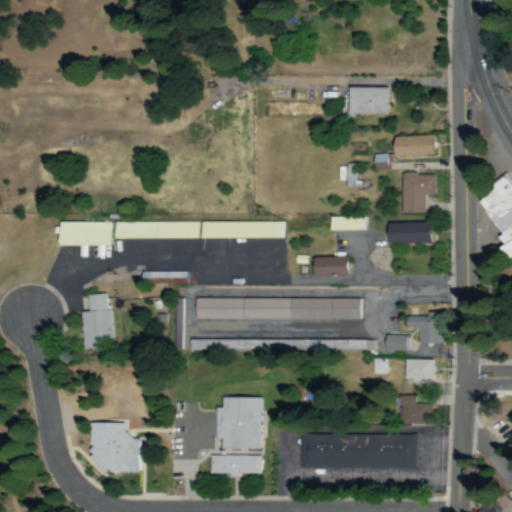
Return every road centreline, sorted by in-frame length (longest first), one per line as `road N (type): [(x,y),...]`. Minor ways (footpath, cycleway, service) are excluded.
road 1 (residential): [(375,511),(132,509),(83,497),(52,450),(23,320)]
road 2 (tertiary): [(459,31),(464,283),(456,511)]
road 3 (secondary): [(511,140),(483,95),(459,31)]
